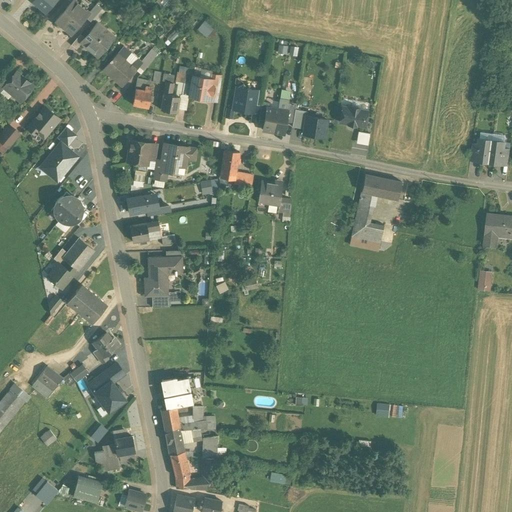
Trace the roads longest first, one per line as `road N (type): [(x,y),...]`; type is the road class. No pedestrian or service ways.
road 1 (residential): [(0,22),(57,67),(90,114),(163,474),(161,511)]
road 2 (track): [(425,175),(452,0)]
road 3 (track): [(243,0),(220,138)]
